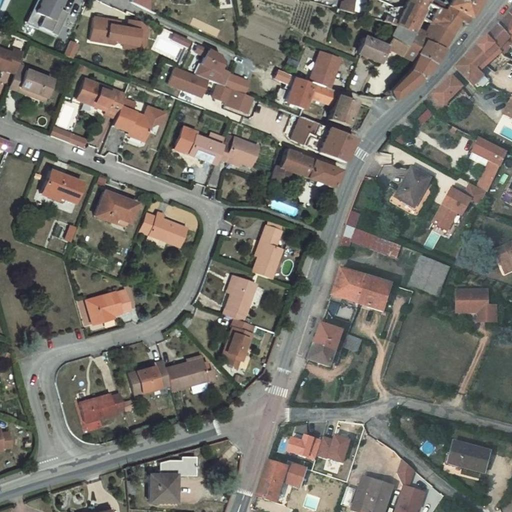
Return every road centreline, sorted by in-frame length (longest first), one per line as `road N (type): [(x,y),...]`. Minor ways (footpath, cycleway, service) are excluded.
road 1 (secondary): [(496,0),(435,78),(361,152),(270,416)]
road 2 (residential): [(45,361),(154,328),(182,300),(210,222),(202,206),(0,127)]
road 3 (tertiary): [(270,416),(72,473)]
road 4 (unclassified): [(362,410),(395,401),(511,429)]
road 5 (residential): [(362,410),(474,511)]
road 6 (residential): [(45,361),(31,384),(54,478)]
